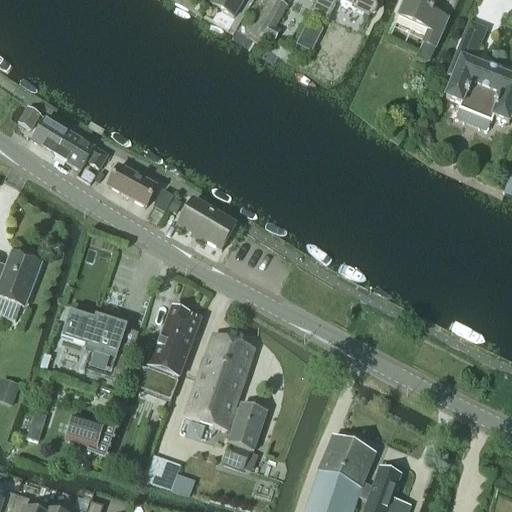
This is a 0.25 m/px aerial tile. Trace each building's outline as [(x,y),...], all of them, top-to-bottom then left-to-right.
[(218,0),(213,9),(233,21),(245,0),(218,0)] [(316,0),(316,1),(309,15),(325,23),(334,5),(369,23),(370,21),(372,20),(374,19),(376,17),(376,16),(377,15),(377,14),(377,13),(377,11),(376,9),(377,7),(373,5),(375,0),(316,0)] [(407,0),(398,21),(429,34),(423,46),(417,61),(428,66),(434,51),(447,22),(445,21),(431,15),(437,0),(407,0)] [(274,45),(279,35),(275,32),(287,10),(277,5),(259,37),(274,45)] [(307,26),(299,43),(304,45),(307,40),(313,43),(319,31),(307,26)] [(453,81),(445,101),(460,107),(458,113),(490,126),(491,126),(493,121),(508,127),(511,115),(511,82),(471,66),(485,33),(468,26),(447,79),(453,81)] [(30,134),(39,119),(27,112),(18,127),(30,134)] [(54,160),(68,136),(45,122),(31,146),(54,160)] [(68,136),(54,160),(80,175),(87,162),(94,152),(68,136)] [(107,160),(94,152),(87,162),(91,164),(89,168),(99,174),(107,160)] [(145,212),(156,192),(118,171),(107,190),(145,212)] [(164,218),(173,202),(162,195),(152,211),(164,218)] [(173,203),(168,213),(175,217),(181,207),(173,203)] [(221,254),(236,230),(193,204),(178,229),(221,254)] [(0,302),(23,311),(40,267),(12,256),(6,272),(0,269),(0,302)] [(155,350),(147,371),(146,374),(141,372),(134,392),(170,405),(178,382),(185,363),(200,323),(187,318),(187,317),(171,312),(157,351),(155,350)] [(62,341),(87,349),(86,351),(85,355),(88,356),(83,373),(125,385),(139,337),(127,333),(128,330),(95,319),(95,322),(93,327),(69,320),(62,341)] [(239,414),(234,412),(253,354),(212,340),(183,423),(226,437),(225,441),(229,443),(227,449),(229,450),(223,468),(244,475),(250,456),(253,456),(266,416),(241,408),(239,414)] [(20,389),(2,383),(0,386),(0,405),(12,410),(20,389)] [(70,418),(63,442),(88,449),(99,452),(106,429),(103,428),(70,418)] [(316,476),(304,511),(354,511),(358,502),(367,506),(372,492),(363,488),(375,459),(332,441),(316,476)] [(379,473),(372,492),(367,506),(366,505),(363,511),(410,511),(411,510),(410,510),(392,504),(400,481),(397,479),(379,473)] [(0,511),(12,511),(16,500),(3,496),(0,505),(0,511)] [(16,500),(12,511),(26,511),(29,504),(16,500)]
